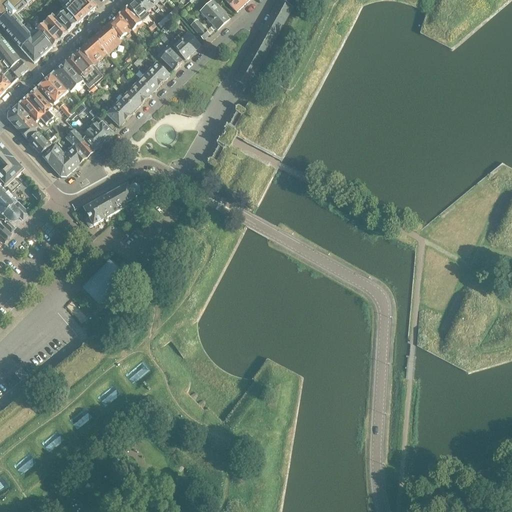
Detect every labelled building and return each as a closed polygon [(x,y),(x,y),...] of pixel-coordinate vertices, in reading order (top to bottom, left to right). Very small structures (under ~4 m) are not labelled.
[(0,0),(0,27),(6,34),(8,36),(10,38),(34,65),(96,8),(89,0),(69,0),(62,7),(64,9),(54,18),(53,16),(36,32),(37,32),(32,37),(22,27),(20,25),(23,22),(17,15),(18,15),(27,7),(28,6),(28,7),(29,6),(33,2),(34,1),(33,1),(34,0),(0,0)] [(137,0),(129,7),(140,21),(144,17),(147,20),(151,17),(149,14),(137,0)] [(150,0),(136,0),(137,0),(149,14),(152,10),(155,13),(159,10),(156,7),(150,0)] [(224,0),(237,13),(245,5),(240,0),(224,0)] [(356,0),(354,0),(353,4),(355,5),(353,8),(351,7),(349,12),(354,14),(354,15),(355,15),(356,15),(357,14),(358,13),(358,12),(357,11),(357,10),(356,10),(358,7),(359,7),(360,7),(361,7),(361,6),(362,5),(362,4),(362,3),(361,3),(360,2),(359,0),(356,0)] [(434,0),(430,17),(426,15),(426,16),(424,15),(424,17),(425,18),(432,20),(437,0),(485,0),(489,11),(490,11),(491,11),(492,11),(493,11),(494,10),(494,9),(491,0),(495,0),(496,4),(497,5),(498,5),(499,5),(500,5),(501,4),(502,3),(502,2),(501,0),(434,0)] [(217,31),(229,20),(212,1),(200,12),(217,31)] [(280,1),(236,80),(247,87),(292,8),(280,1)] [(136,34),(145,26),(140,21),(129,7),(120,15),(132,31),(133,31),(136,34)] [(166,18),(170,21),(177,15),(173,10),(171,12),(172,12),(166,18)] [(132,37),(130,35),(129,33),(132,31),(120,15),(108,26),(120,40),(125,36),(126,38),(127,38),(128,40),(132,37)] [(167,25),(171,29),(175,25),(177,27),(182,23),(177,17),(167,25)] [(157,27),(153,22),(147,27),(152,32),(157,27)] [(204,40),(207,38),(210,35),(205,30),(197,22),(191,26),(204,40)] [(120,40),(108,26),(94,39),(108,56),(122,43),(120,40)] [(178,37),(193,53),(201,46),(189,33),(185,37),(182,34),(178,37)] [(185,61),(193,53),(178,37),(171,44),(172,45),(171,46),(185,61)] [(108,56),(94,39),(79,51),(93,67),(107,56),(108,56)] [(8,45),(0,50),(0,58),(2,61),(10,71),(21,61),(8,45)] [(168,48),(158,57),(161,60),(173,71),(174,72),(183,63),(182,62),(170,50),(168,48)] [(133,50),(130,52),(135,58),(141,53),(137,49),(135,52),(133,50)] [(103,77),(93,67),(79,51),(72,58),(96,83),(103,77)] [(136,61),(141,66),(144,62),(139,57),(136,61)] [(89,90),(93,86),(96,83),(72,58),(66,64),(78,77),(89,90)] [(10,71),(17,80),(28,70),(21,61),(10,71)] [(138,69),(141,66),(136,61),(133,64),(138,69)] [(77,79),(78,77),(66,64),(53,75),(69,92),(71,94),(82,84),(77,79)] [(170,77),(168,75),(156,64),(152,68),(151,67),(147,71),(161,85),(170,77)] [(0,97),(11,86),(17,80),(10,71),(6,74),(3,77),(3,78),(0,80),(0,97)] [(144,76),(140,81),(153,94),(161,85),(147,71),(143,75),(144,76)] [(54,105),(69,92),(53,75),(39,88),(54,105)] [(153,94),(140,81),(135,77),(127,85),(130,88),(145,102),(153,94)] [(122,86),(125,83),(120,78),(117,81),(122,86)] [(87,91),(91,95),(97,90),(95,88),(93,86),(89,90),(87,91)] [(128,93),(123,98),(136,111),(145,102),(130,88),(127,92),(128,93)] [(27,98),(52,124),(53,122),(52,121),(54,119),(49,113),(53,109),(36,90),(27,98)] [(109,100),(104,95),(100,99),(111,109),(110,109),(111,110),(106,115),(120,128),(128,119),(114,105),(109,100)] [(32,119),(36,124),(41,120),(46,126),(48,124),(50,125),(52,124),(27,98),(20,105),(32,119)] [(136,111),(123,98),(118,103),(117,102),(114,105),(128,119),(136,111)] [(209,160),(207,163),(208,165),(214,168),(210,175),(213,177),(216,174),(220,167),(231,173),(241,155),(243,150),(246,144),(249,138),(258,120),(247,114),(251,106),(251,102),(248,101),(244,109),(238,106),(237,107),(235,110),(236,111),(229,125),(227,125),(227,126),(226,126),(226,127),(227,127),(227,128),(227,129),(226,129),(225,128),(224,129),(226,130),(226,131),(222,139),(221,140),(220,140),(219,139),(218,141),(219,141),(220,141),(220,142),(219,143),(218,143),(218,142),(217,143),(217,144),(218,146),(211,159),(209,160)] [(19,132),(32,119),(20,105),(9,114),(9,120),(19,132)] [(94,119),(88,126),(104,143),(105,142),(107,142),(109,141),(109,138),(113,135),(97,117),(99,115),(94,109),(89,114),(92,116),(94,119)] [(41,136),(39,133),(37,132),(36,131),(39,128),(36,124),(32,119),(19,132),(28,141),(29,142),(43,158),(59,143),(60,142),(59,141),(55,136),(50,141),(43,133),(41,136)] [(104,143),(88,126),(78,134),(94,153),(98,149),(100,149),(102,147),(103,145),(104,143)] [(69,137),(75,131),(74,131),(71,128),(66,133),(69,137)] [(75,131),(69,137),(66,140),(72,147),(74,145),(87,159),(94,153),(78,134),(75,131)] [(55,136),(59,141),(64,137),(59,132),(55,136)] [(65,150),(60,144),(59,143),(43,158),(52,168),(63,157),(63,155),(61,153),(65,150)] [(77,168),(87,159),(74,145),(72,147),(69,149),(70,150),(67,153),(68,153),(66,155),(67,157),(77,168)] [(12,177),(18,171),(19,170),(10,160),(11,159),(0,147),(0,183),(3,187),(4,186),(11,193),(20,185),(12,177)] [(67,153),(65,150),(61,153),(63,155),(63,157),(52,168),(61,178),(67,178),(77,168),(67,157),(66,155),(68,153),(67,153)] [(0,222),(11,234),(36,207),(32,203),(25,210),(18,203),(17,203),(0,185),(0,222)] [(128,185),(107,197),(116,214),(124,210),(134,204),(137,201),(135,199),(134,197),(137,196),(139,193),(140,190),(140,188),(138,186),(135,185),(131,186),(129,187),(128,185)] [(32,195),(39,203),(45,197),(37,189),(32,195)] [(107,219),(116,214),(107,197),(84,209),(89,218),(85,220),(90,229),(105,220),(106,223),(108,222),(107,219)] [(511,197),(495,233),(498,234),(499,232),(504,235),(506,231),(511,234),(511,197)] [(11,236),(0,224),(0,240),(4,244),(11,236)] [(137,273),(147,264),(148,263),(140,255),(134,260),(129,265),(132,268),(137,273)] [(110,262),(99,273),(84,289),(100,306),(127,279),(110,262)] [(466,294),(443,343),(446,344),(448,341),(452,343),(452,342),(461,346),(478,309),(473,307),(476,301),(468,297),(469,295),(466,294)] [(200,311),(196,308),(194,313),(196,314),(194,318),(192,316),(190,318),(191,320),(188,322),(187,320),(182,323),(183,325),(181,327),(179,326),(175,329),(176,331),(166,338),(164,335),(159,339),(164,347),(170,343),(168,341),(194,323),(195,324),(196,324),(197,324),(198,324),(199,323),(199,322),(199,321),(199,320),(198,320),(198,319),(199,316),(200,316),(201,316),(202,316),(203,315),(204,314),(204,313),(203,312),(203,311),(202,311),(201,311),(201,310),(200,311)] [(0,499),(4,505),(7,502),(15,511),(79,461),(90,473),(85,477),(93,487),(94,488),(118,468),(109,458),(104,461),(91,445),(153,395),(154,396),(150,402),(164,412),(168,407),(202,438),(208,430),(199,421),(206,414),(185,393),(177,400),(161,389),(163,387),(150,371),(151,370),(144,361),(163,347),(164,347),(159,339),(136,352),(122,364),(117,358),(113,362),(98,343),(103,339),(100,335),(94,339),(93,338),(92,339),(92,340),(92,341),(90,343),(89,343),(89,344),(87,346),(86,345),(86,346),(85,345),(85,346),(85,345),(84,346),(83,346),(84,347),(84,348),(76,354),(74,355),(75,355),(67,361),(65,362),(66,363),(58,369),(58,368),(56,369),(57,370),(49,376),(47,377),(40,383),(39,383),(38,383),(37,384),(36,385),(36,386),(32,389),(32,388),(30,390),(30,389),(29,390),(29,391),(29,392),(21,398),(19,399),(20,400),(12,406),(12,405),(10,407),(3,413),(2,413),(1,414),(1,415),(0,415),(0,499)] [(236,507),(236,506),(272,511),(278,511),(284,477),(275,479),(276,475),(287,473),(287,472),(287,471),(287,470),(287,469),(287,468),(286,468),(285,467),(277,469),(277,466),(288,463),(289,462),(289,461),(289,460),(288,459),(288,458),(287,458),(278,459),(279,456),(290,454),(290,453),(291,452),(291,451),(290,450),(290,449),(289,449),(289,448),(288,448),(280,450),(280,446),(291,444),(292,444),(292,443),(292,442),(292,440),(291,439),(290,438),(281,440),(282,437),(293,434),(293,433),(294,432),(294,431),(293,430),(293,429),(292,429),(291,428),(279,431),(256,427),(239,413),(262,383),(256,378),(255,377),(254,379),(255,380),(254,380),(259,383),(237,411),(236,410),(235,410),(234,409),(232,413),(233,414),(234,415),(233,417),(228,422),(228,423),(227,422),(226,421),(225,421),(223,423),(218,420),(217,424),(214,428),(213,430),(212,429),(210,433),(188,463),(185,466),(190,469),(193,466),(192,466),(215,435),(217,433),(218,431),(220,428),(225,431),(228,427),(234,432),(241,423),(242,421),(254,431),(275,435),(267,483),(276,485),(272,508),(236,503),(237,502),(233,502),(230,502),(230,501),(226,501),(224,501),(208,499),(208,501),(223,504),(225,505),(229,506),(229,505),(232,506),(236,507)] [(242,451),(240,467),(255,469),(258,453),(242,451)]
